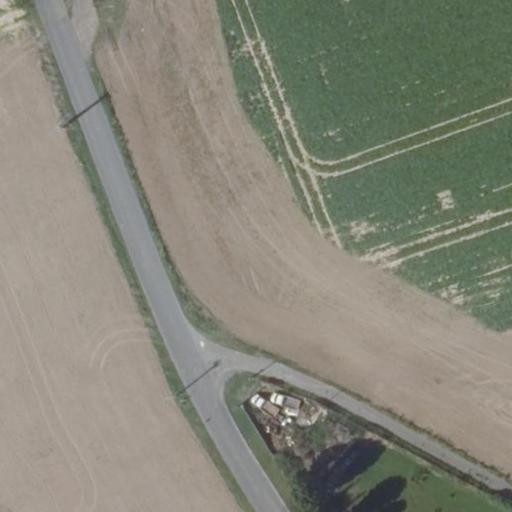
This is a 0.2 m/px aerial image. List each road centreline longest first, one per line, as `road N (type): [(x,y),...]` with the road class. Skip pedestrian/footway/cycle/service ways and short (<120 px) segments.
road 1 (tertiary): [(185,337),(44,0)]
road 2 (residential): [(185,337),(268,370),(511,494)]
road 3 (tertiary): [(270,511),(207,404),(185,337)]
